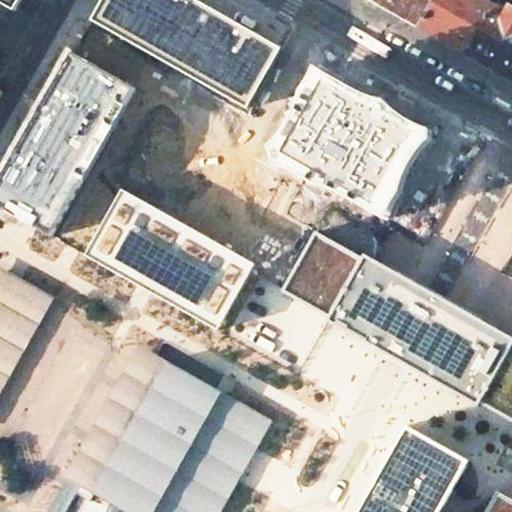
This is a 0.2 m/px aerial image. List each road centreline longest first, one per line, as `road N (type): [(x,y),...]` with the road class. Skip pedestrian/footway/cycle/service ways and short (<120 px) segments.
road 1 (residential): [(311,511),(511,164)]
road 2 (tertiary): [(511,130),(323,22)]
road 3 (residential): [(63,0),(0,113)]
